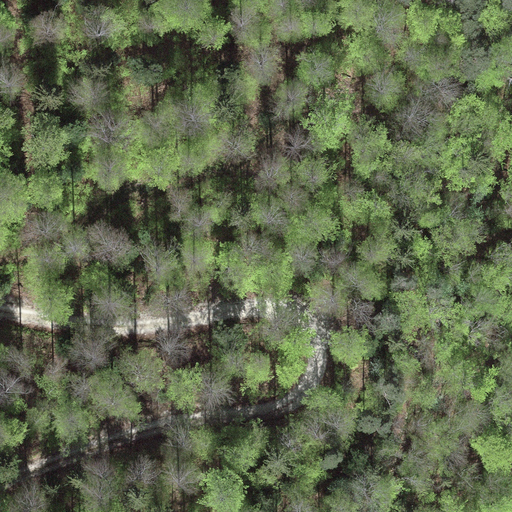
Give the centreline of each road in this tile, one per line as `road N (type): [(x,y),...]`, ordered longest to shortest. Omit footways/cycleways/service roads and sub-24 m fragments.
road 1 (track): [(0,314),(111,328),(273,310),(308,327),(318,355),(311,382),(282,408),(159,426),(0,481)]
road 2 (track): [(287,121),(199,174),(123,198),(0,263)]
